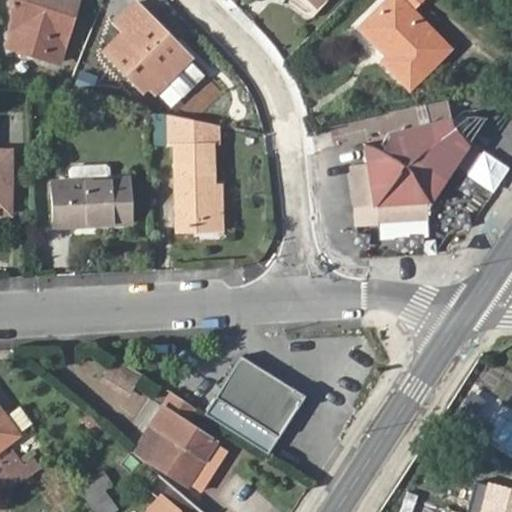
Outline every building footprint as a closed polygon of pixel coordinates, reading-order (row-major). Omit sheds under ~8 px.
[(7,0),(13,19),(4,45),(59,60),(76,0),(7,0)] [(388,0),(362,27),(389,55),(384,60),(410,85),(446,48),(412,14),(426,0),(388,0)] [(168,51),(173,46),(133,4),(114,21),(125,32),(107,51),(143,88),(147,84),(154,91),(182,64),(168,51)] [(187,59),(173,46),(168,51),(182,64),(187,59)] [(176,115),(149,109),(150,145),(177,145),(176,115)] [(368,113),(341,118),(343,127),(352,125),(352,129),(370,125),(368,113)] [(216,220),(214,184),(213,144),(213,122),(176,115),(177,145),(178,205),(184,205),(184,217),(178,217),(179,230),(198,229),(197,221),(216,220)] [(341,118),(332,120),(337,138),(371,130),(370,125),(352,129),(352,125),(343,127),(341,118)] [(357,203),(376,200),(372,205),(375,207),(379,223),(429,219),(430,204),(432,209),(435,207),(433,203),(469,146),(472,150),(474,147),(456,121),(456,119),(373,134),(369,139),(364,136),(362,139),(367,142),(370,162),(351,164),(357,203)] [(221,123),(213,122),(213,144),(221,143),(221,123)] [(0,211),(8,212),(9,150),(0,149),(0,211)] [(51,182),(54,226),(132,222),(130,177),(105,179),(104,167),(102,165),(69,167),(67,170),(67,181),(51,182)] [(222,185),(214,184),(216,220),(197,221),(198,229),(223,229),(222,185)] [(241,356),(216,397),(275,433),(300,392),(241,356)] [(99,379),(126,395),(140,373),(113,357),(99,379)] [(195,407),(170,392),(162,406),(149,426),(164,435),(150,459),(188,483),(189,482),(214,441),(215,439),(186,421),(195,407)] [(1,426),(7,422),(0,412),(0,448),(11,441),(1,426)] [(17,436),(7,422),(1,426),(11,441),(17,436)] [(149,426),(135,450),(150,459),(164,435),(149,426)] [(189,482),(203,491),(228,450),(214,441),(189,482)] [(0,496),(17,486),(0,462),(0,496)] [(94,511),(111,511),(118,507),(105,489),(113,484),(102,469),(77,487),(94,511)] [(181,491),(166,479),(156,490),(162,495),(171,503),(181,491)] [(511,511),(511,493),(488,489),(482,511),(511,511)] [(171,503),(162,495),(148,511),(205,511),(181,491),(171,503)]
